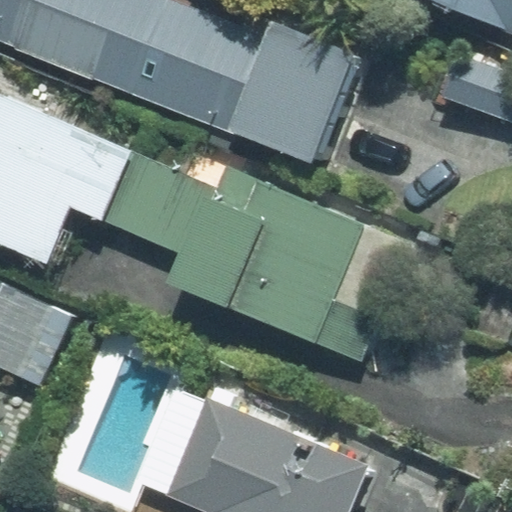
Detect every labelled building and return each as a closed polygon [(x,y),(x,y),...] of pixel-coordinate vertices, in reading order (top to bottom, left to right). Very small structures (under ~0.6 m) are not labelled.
[(231,0),(0,0),(0,28),(325,164),(371,54),(231,0)] [(511,0),(443,0),(511,30),(511,0)] [(511,65),(468,46),(450,89),(511,115),(511,65)] [(75,229),(371,360),(425,243),(0,72),(0,235),(59,259),(75,229)] [(366,511),(388,459),(226,392),(184,492),(229,510),(227,511),(366,511)]
